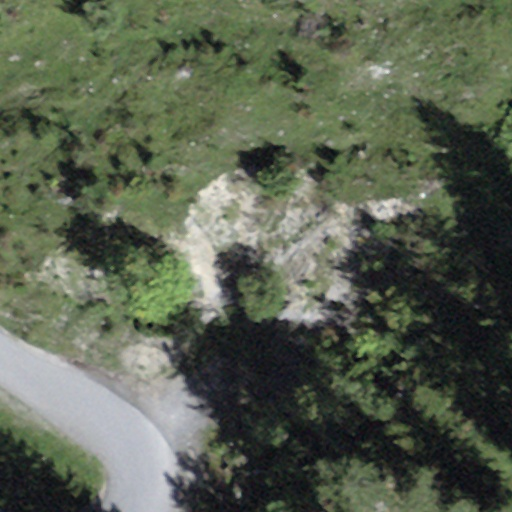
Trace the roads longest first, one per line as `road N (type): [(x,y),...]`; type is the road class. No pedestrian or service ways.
road 1 (primary): [(196,0),(511,340)]
road 2 (unclassified): [(0,360),(133,422),(148,463),(138,511)]
